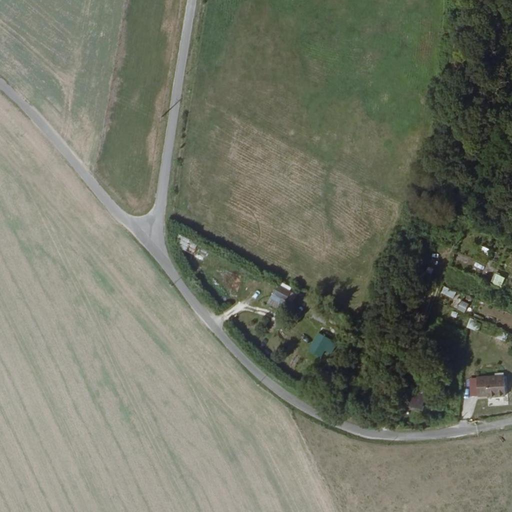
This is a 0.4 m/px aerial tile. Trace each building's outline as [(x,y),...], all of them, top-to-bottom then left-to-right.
[(191,254),(195,246),(182,239),(178,247),(191,254)] [(236,274),(233,280),(247,287),(255,273),(237,263),(233,272),(236,274)] [(198,271),(193,275),(217,301),(222,297),(198,271)] [(502,289),(503,280),(495,279),(493,287),(502,289)] [(270,297),(290,307),(297,294),(276,284),(270,297)] [(443,286),(440,293),(453,298),(456,291),(443,286)] [(457,308),(466,312),(469,304),(460,300),(457,308)] [(314,317),(322,320),(324,312),(316,310),(314,317)] [(329,315),(325,321),(337,328),(341,321),(329,315)] [(466,327),(477,331),(481,321),(470,317),(466,327)] [(480,338),(495,341),(496,333),(482,330),(480,338)] [(331,354),(337,342),(317,332),(308,350),(321,356),(324,350),(331,354)] [(506,399),(505,379),(487,381),(488,386),(478,387),(479,400),(488,399),(489,400),(506,399)] [(431,404),(435,391),(420,387),(416,400),(431,404)]
